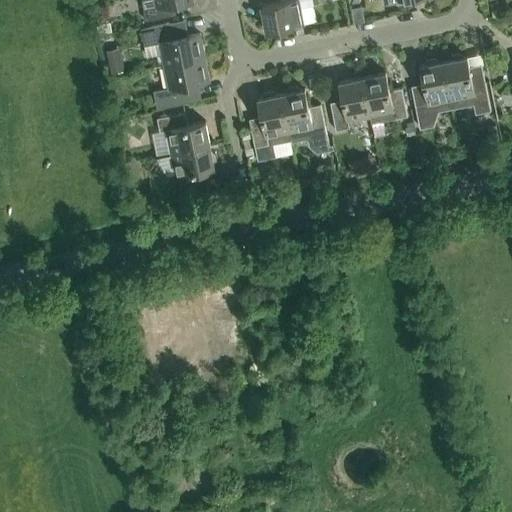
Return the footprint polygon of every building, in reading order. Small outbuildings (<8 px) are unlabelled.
[(142,0),(146,20),(171,15),(168,3),(185,0),(142,0)] [(312,0),(286,0),(262,5),(267,30),(302,23),(299,7),(313,4),(312,0)] [(172,38),(169,23),(142,28),(145,44),(147,55),(161,52),(164,65),(205,56),(200,33),(172,38)] [(122,46),(109,48),(113,71),(126,68),(122,46)] [(444,60),(453,106),(475,102),(477,111),(490,108),(482,65),(470,67),(467,55),(464,56),(459,53),(451,54),(448,59),(444,60)] [(210,80),(205,56),(164,65),(169,88),(154,91),(158,107),(185,101),(182,86),(210,80)] [(437,109),(453,106),(444,60),(439,61),(435,58),(427,59),(424,64),(420,65),(424,82),(411,85),(420,126),(432,124),(437,109)] [(362,76),(370,116),(372,122),(394,118),(407,115),(402,87),(389,89),(386,72),(362,76)] [(348,120),(370,116),(362,76),(339,81),(343,99),(330,101),(336,130),(350,127),(348,120)] [(281,93),(291,140),(307,139),(310,141),(311,147),(314,150),(329,147),(321,103),(308,106),(305,88),(301,89),(297,86),(289,87),(286,92),(281,93)] [(291,140),(281,93),(277,94),(272,91),(264,92),(261,97),(258,98),(261,115),(249,118),(258,160),(272,157),(270,144),(291,140)] [(171,152),(210,144),(206,120),(188,124),(185,112),(157,117),(160,131),(166,130),(171,152)] [(210,144),(171,152),(175,174),(169,175),(174,202),(202,196),(200,183),(208,182),(205,169),(215,167),(210,144)] [(197,309),(236,298),(228,269),(201,277),(199,270),(146,284),(157,324),(198,313),(197,309)] [(211,364),(199,320),(159,330),(171,375),(211,364)] [(113,378),(133,373),(129,358),(109,364),(113,378)] [(214,463),(200,467),(207,486),(220,482),(214,463)]
